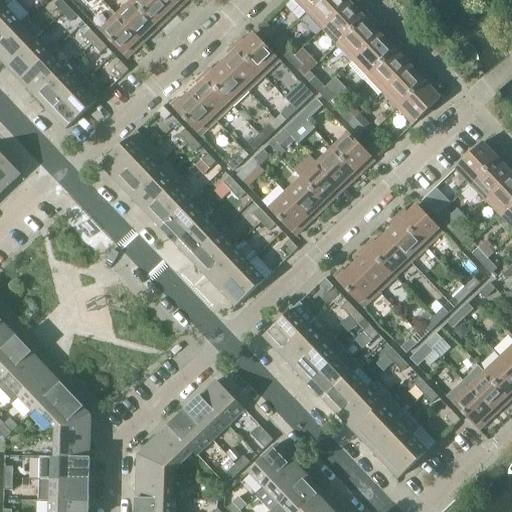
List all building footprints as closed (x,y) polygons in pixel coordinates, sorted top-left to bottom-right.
[(69,8),(61,0),(59,0),(54,5),(62,14),(69,8)] [(174,14),(160,0),(134,0),(133,2),(158,29),(174,14)] [(160,0),(174,14),(188,0),(160,0)] [(294,0),(308,14),(322,0),(294,0)] [(322,0),(308,14),(323,30),(350,4),(345,0),(322,0)] [(133,2),(117,17),(143,44),(158,29),(133,2)] [(350,4),(323,30),(338,45),(369,16),(362,8),(357,12),(350,4)] [(0,42),(20,23),(6,8),(0,13),(0,42)] [(77,16),(69,8),(62,14),(70,23),(77,16)] [(376,23),(369,16),(338,45),(353,61),(380,36),(372,27),(376,23)] [(28,17),(20,23),(0,42),(0,60),(6,67),(43,32),(28,17)] [(143,44),(117,17),(101,32),(126,60),(143,44)] [(274,34),(264,24),(259,30),(268,40),(274,34)] [(98,39),(90,30),(84,37),(92,45),(98,39)] [(43,32),(6,67),(21,82),(50,55),(57,48),(43,32)] [(234,45),(264,77),(280,61),(255,34),(246,43),(241,38),(234,45)] [(388,44),(380,36),(353,61),(368,77),(399,47),(392,40),(388,44)] [(107,48),(98,39),(92,45),(100,54),(107,48)] [(264,77),(234,45),(226,53),(231,57),(222,65),(248,92),(264,77)] [(285,46),(280,52),(289,62),(295,56),(285,46)] [(406,55),(399,47),(368,77),(383,93),(410,67),(402,59),(406,55)] [(65,70),(50,55),(21,82),(36,98),(65,70)] [(305,66),(295,56),(289,62),(299,72),(305,66)] [(129,71),(120,62),(114,68),(122,77),(129,71)] [(72,64),(65,70),(36,98),(51,114),(80,86),(87,79),(72,64)] [(248,92),(222,65),(214,72),(210,68),(203,75),(232,107),(248,92)] [(417,75),(410,67),(383,93),(398,109),(429,79),(422,71),(417,75)] [(199,87),(191,95),(217,122),(232,107),(203,75),(195,82),(199,87)] [(325,88),(315,78),(309,83),(319,93),(325,88)] [(436,86),(429,79),(398,109),(413,125),(440,99),(432,90),(436,86)] [(95,102),(80,86),(51,114),(66,130),(95,102)] [(340,104),(325,88),(319,94),(334,109),(340,104)] [(217,122),(191,95),(183,102),(179,98),(170,106),(200,137),(217,122)] [(296,111),(307,101),(301,96),(291,105),(296,111)] [(312,116),(322,106),(317,100),(306,110),(312,116)] [(346,110),(340,104),(334,109),(349,125),(355,119),(354,119),(358,113),(350,105),(346,110)] [(286,121),(296,111),(291,105),(281,115),(286,121)] [(162,107),(156,113),(164,121),(171,115),(162,107)] [(364,129),(355,120),(349,125),(359,135),(364,129)] [(300,127),(295,121),(285,130),(291,136),(300,127)] [(254,129),(259,135),(266,128),(261,123),(254,129)] [(265,141),(275,131),(270,125),(266,128),(259,135),(265,141)] [(186,145),(193,139),(185,130),(178,136),(186,145)] [(295,141),(291,136),(285,130),(274,140),(280,146),(281,145),(285,150),(295,141)] [(116,182),(152,147),(137,131),(100,166),(116,182)] [(333,150),(359,177),(375,161),(349,134),(333,150)] [(255,150),(265,141),(259,135),(249,145),(255,150)] [(193,139),(186,145),(194,153),(201,147),(193,139)] [(376,141),(370,147),(379,157),(385,151),(376,141)] [(471,186),(502,156),(495,148),(491,152),(482,143),(455,169),(471,186)] [(167,163),(152,147),(116,182),(131,198),(160,170),(167,163)] [(359,177),(333,150),(317,165),(343,192),(359,177)] [(263,151),(253,160),(259,166),(269,157),(263,151)] [(0,185),(4,190),(21,175),(0,153),(0,185)] [(216,163),(208,154),(195,166),(203,175),(216,163)] [(233,172),(243,162),(237,156),(227,166),(233,172)] [(509,163),(502,156),(471,186),(486,201),(511,176),(511,174),(505,167),(509,163)] [(259,166),(253,160),(243,170),(249,176),(259,166)] [(343,192),(317,165),(302,179),(327,207),(343,192)] [(249,176),(243,182),(248,187),(264,171),(259,166),(249,176)] [(175,186),(160,170),(131,198),(146,213),(175,186)] [(511,176),(486,201),(501,217),(511,206),(511,176)] [(231,192),(237,185),(229,177),(223,183),(231,192)] [(327,207),(302,179),(286,194),(312,221),(327,207)] [(246,194),(237,185),(231,192),(239,200),(246,194)] [(175,186),(146,213),(160,229),(190,201),(175,186)] [(312,221),(286,194),(269,210),(295,237),(312,221)] [(443,212),(437,206),(427,195),(421,201),(437,218),(443,212)] [(190,201),(160,229),(175,245),(204,217),(190,201)] [(404,210),(397,217),(427,248),(443,233),(417,206),(408,214),(404,210)] [(511,206),(501,217),(511,229),(511,206)] [(261,223),(267,217),(259,208),(253,215),(261,223)] [(443,212),(437,218),(452,234),(458,228),(456,225),(462,219),(455,212),(448,218),(443,212)] [(219,233),(204,217),(175,245),(190,260),(219,233)] [(275,225),(267,217),(261,223),(269,232),(275,225)] [(427,248),(397,217),(389,224),(394,228),(385,236),(411,263),(427,248)] [(467,238),(458,228),(452,234),(461,243),(467,238)] [(219,233),(190,260),(205,276),(234,248),(219,233)] [(373,240),(365,247),(395,278),(411,263),(385,236),(377,244),(373,240)] [(298,249),(289,240),(283,246),(291,255),(298,249)] [(478,250),(473,255),(483,266),(488,260),(493,255),(488,249),(488,247),(484,244),(478,250)] [(362,258),(354,266),(380,293),(395,278),(365,247),(358,254),(362,258)] [(249,264),(234,248),(205,276),(220,292),(249,264)] [(497,269),(488,260),(483,266),(491,275),(497,269)] [(249,264),(220,292),(235,308),(264,280),(249,264)] [(380,293),(354,266),(346,274),(342,269),(333,277),(363,309),(380,293)] [(511,266),(503,275),(506,279),(511,279),(511,277),(511,266)] [(325,278),(319,285),(327,293),(333,287),(325,278)] [(474,278),(464,288),(470,294),(480,284),(474,278)] [(495,289),(490,283),(479,293),(485,299),(495,289)] [(470,294),(464,288),(454,298),(460,303),(470,294)] [(511,294),(505,293),(502,296),(511,306),(511,294)] [(356,311),(348,302),(341,308),(349,317),(356,311)] [(474,310),(468,304),(458,313),(463,319),(474,310)] [(439,324),(449,314),(443,308),(433,318),(439,324)] [(279,354),(308,326),(292,310),(263,337),(279,354)] [(364,319),(356,311),(349,317),(357,325),(364,319)] [(453,329),(463,319),(458,313),(448,323),(453,329)] [(429,333),(439,324),(433,318),(423,327),(429,333)] [(2,322),(0,323),(0,353),(17,338),(2,322)] [(308,326),(279,354),(294,369),(323,342),(308,326)] [(379,335),(370,326),(364,332),(372,341),(379,335)] [(427,343),(432,349),(437,354),(446,345),(441,340),(442,339),(437,333),(427,343)] [(17,338),(0,353),(0,383),(31,353),(17,338)] [(406,354),(417,344),(411,338),(401,348),(406,354)] [(323,342),(294,369),(309,385),(338,357),(323,342)] [(432,349),(427,343),(410,359),(416,364),(432,349)] [(511,348),(501,359),(511,370),(511,348)] [(394,364),(400,357),(392,349),(386,355),(394,364)] [(46,369),(31,353),(0,383),(0,389),(12,402),(17,397),(46,369)] [(338,357),(309,385),(324,400),(353,373),(338,357)] [(400,357),(394,364),(402,372),(408,366),(400,357)] [(511,370),(501,359),(486,374),(511,401),(511,399),(511,370)] [(479,366),(463,381),(496,416),(511,401),(486,374),(479,366)] [(358,367),(353,373),(324,400),(338,416),(368,389),(373,383),(358,367)] [(61,385),(46,369),(17,397),(33,413),(36,410),(61,385)] [(430,389),(422,380),(415,386),(423,395),(430,389)] [(217,381),(200,397),(228,426),(245,410),(217,381)] [(496,416),(463,381),(446,397),(479,431),(496,416)] [(91,416),(61,385),(36,410),(55,430),(91,416)] [(368,389),(338,416),(353,432),(382,404),(368,389)] [(438,397),(430,389),(423,395),(432,404),(438,397)] [(200,397),(185,412),(213,441),(228,426),(200,397)] [(382,404),(353,432),(368,447),(397,420),(404,413),(390,397),(382,404)] [(185,412),(169,426),(193,453),(196,456),(213,441),(185,412)] [(460,421),(452,412),(446,418),(454,427),(460,421)] [(55,430),(55,457),(90,459),(91,416),(55,430)] [(412,435),(397,420),(368,447),(383,463),(412,435)] [(3,425),(0,427),(0,434),(5,440),(11,434),(3,425)] [(169,426),(138,456),(173,472),(193,453),(169,426)] [(419,428),(412,435),(383,463),(399,479),(435,445),(419,428)] [(273,441),(267,434),(258,442),(264,449),(273,441)] [(264,489),(293,461),(277,445),(248,473),(264,489)] [(233,448),(226,454),(233,463),(240,457),(233,448)] [(173,472),(138,456),(137,499),(172,500),(172,499),(173,472)] [(235,465),(241,471),(250,463),(244,456),(235,465)] [(40,457),(39,480),(89,481),(90,459),(55,457),(40,457)] [(293,461),(264,489),(279,505),(308,477),(293,461)] [(241,471),(235,465),(227,473),(233,479),(241,471)] [(4,467),(4,479),(13,479),(13,467),(4,467)] [(301,511),(323,493),(308,477),(279,505),(285,511),(301,511)] [(13,479),(4,479),(4,490),(11,491),(13,491),(13,479)] [(89,481),(39,480),(39,501),(49,501),(89,502),(89,481)] [(333,511),(337,508),(323,493),(301,511),(333,511)] [(238,497),(232,503),(240,511),(245,505),(238,497)] [(136,511),(184,511),(185,500),(172,499),(172,500),(137,499),(136,511)] [(49,501),(48,511),(88,511),(89,502),(49,501)] [(232,503),(226,509),(228,511),(238,511),(240,511),(232,503)]
